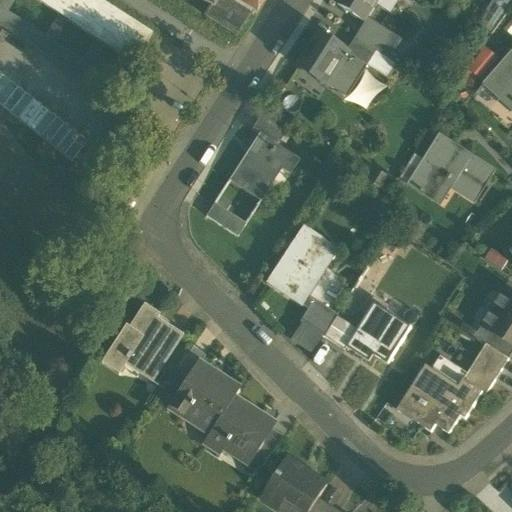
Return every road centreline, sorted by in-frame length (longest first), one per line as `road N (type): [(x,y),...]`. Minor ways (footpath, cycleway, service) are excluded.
road 1 (residential): [(299,0),(150,236),(424,509),(511,428)]
road 2 (unknown): [(140,0),(257,67)]
